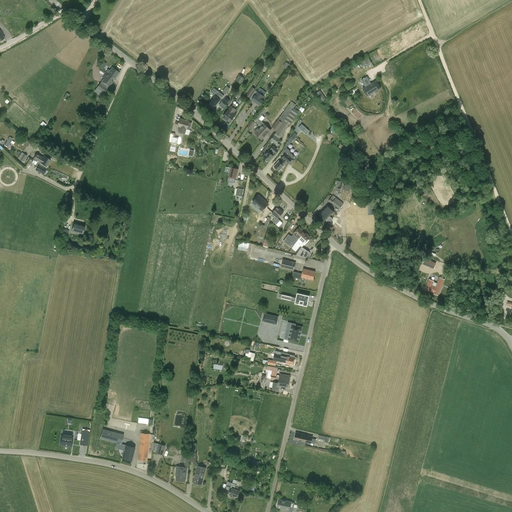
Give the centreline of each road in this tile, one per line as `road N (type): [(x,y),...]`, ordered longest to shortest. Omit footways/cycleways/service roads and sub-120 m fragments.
road 1 (tertiary): [(331,241),(178,100),(64,10)]
road 2 (unclassified): [(267,511),(331,241)]
road 3 (track): [(421,0),(511,234)]
road 4 (unclassified): [(0,451),(130,470),(207,511)]
road 5 (tertiary): [(510,341),(377,278),(331,241)]
